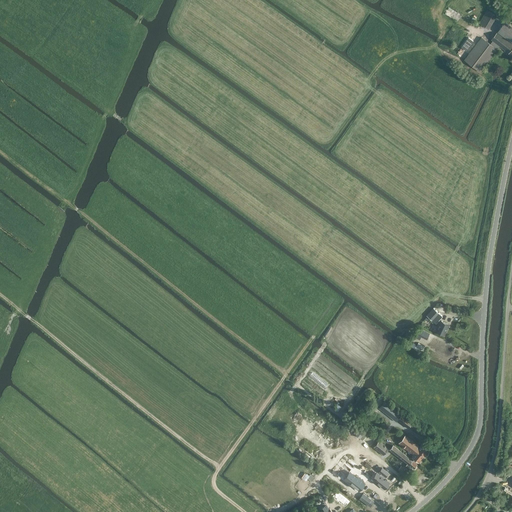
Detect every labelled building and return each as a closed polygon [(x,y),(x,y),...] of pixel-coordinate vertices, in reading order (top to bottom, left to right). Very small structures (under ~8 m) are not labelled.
[(479,23),(489,29),(497,16),(487,10),(479,23)] [(511,26),(505,22),(498,32),(511,42),(511,26)] [(511,42),(498,32),(491,40),(493,41),(490,44),(482,37),(464,59),(480,72),(498,49),(500,46),(511,55),(511,57),(511,42)] [(471,37),(461,50),(467,54),(477,41),(471,37)] [(433,308),(427,315),(432,320),(439,313),(433,308)] [(439,313),(432,320),(436,324),(443,316),(439,313)] [(441,320),(436,331),(445,335),(449,325),(441,320)] [(419,329),(415,337),(419,339),(421,336),(427,339),(429,334),(419,329)] [(454,348),(435,340),(432,348),(450,356),(454,348)] [(420,350),(425,353),(428,349),(418,342),(414,349),(418,352),(420,350)] [(412,423),(384,401),(384,400),(378,408),(396,422),(397,420),(408,428),(412,423)] [(368,432),(363,439),(371,445),(376,438),(368,432)] [(429,450),(421,444),(420,446),(405,435),(398,443),(413,454),(411,457),(414,459),(414,458),(418,462),(424,455),(425,456),(429,450)] [(388,448),(379,440),(373,447),(383,455),(388,448)] [(403,453),(395,446),(393,444),(389,449),(407,463),(406,465),(411,469),(412,467),(413,468),(417,464),(412,460),(413,460),(403,453)] [(378,474),(373,481),(385,490),(390,483),(384,478),(386,476),(389,472),(382,467),(379,471),(381,473),(379,475),(378,474)] [(349,471),(344,478),(359,490),(364,483),(349,471)] [(359,499),(370,507),(374,501),(363,493),(359,499)]
